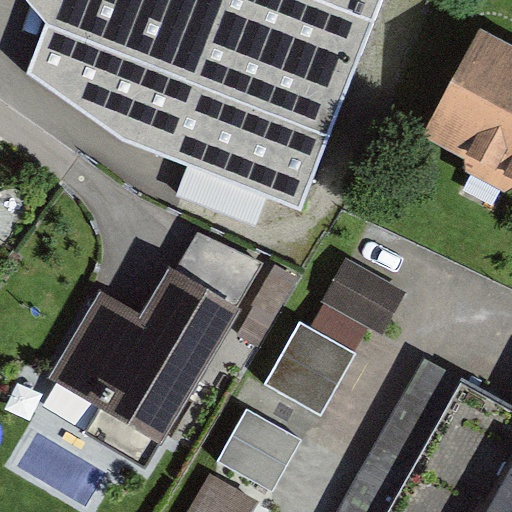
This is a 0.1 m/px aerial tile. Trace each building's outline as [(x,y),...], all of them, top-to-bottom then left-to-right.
[(33,0),(51,25),(32,74),(128,144),(302,215),(385,0),(33,0)] [(511,50),(481,34),(425,137),(511,184),(511,50)] [(402,290),(345,256),(304,324),(292,317),(254,379),(321,419),(361,351),(352,345),(362,328),(374,335),(402,290)] [(140,317),(102,294),(51,379),(157,442),(236,309),(168,270),(140,317)] [(511,511),(511,407),(431,364),(351,511),(511,511)] [(280,492),(308,435),(251,406),(222,463),(280,492)] [(246,511),(256,495),(210,468),(183,511),(246,511)]
